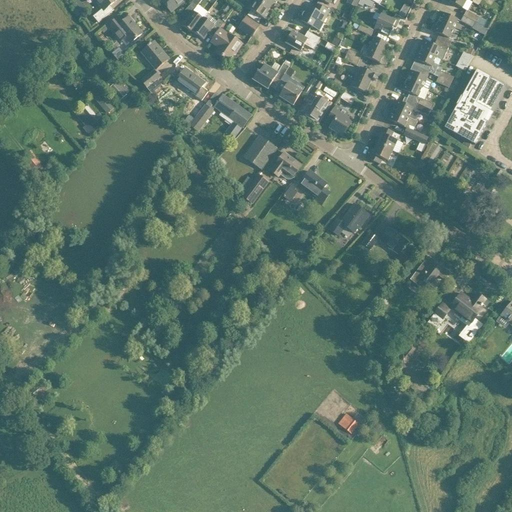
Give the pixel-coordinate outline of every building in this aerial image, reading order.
[(97,0),(100,4),(99,5),(103,9),(93,17),(98,23),(114,11),(110,6),(117,0),(116,0),(97,0)] [(159,0),(171,13),(185,0),(159,0)] [(192,33),(204,18),(203,18),(203,19),(193,12),(201,0),(194,0),(181,15),(187,20),(182,26),(192,33)] [(262,18),(265,20),(269,14),(267,13),(270,10),(256,0),(250,10),(251,11),(247,16),(250,18),(258,24),(262,18)] [(256,0),(270,10),(272,6),(274,7),(278,1),(276,0),(256,0)] [(466,0),(449,0),(449,2),(462,9),(466,0)] [(60,8),(63,14),(71,9),(67,4),(60,8)] [(301,21),(310,26),(315,29),(320,31),(324,24),(323,24),(329,11),(315,4),(312,10),(309,8),(306,13),(304,14),(302,17),(303,18),(301,21)] [(404,18),(407,13),(401,9),(398,14),(404,18)] [(479,17),(478,18),(466,11),(464,16),(476,23),(488,29),(491,24),(479,17)] [(458,20),(449,16),(440,12),(438,16),(440,17),(437,22),(453,30),(458,20)] [(204,18),(192,33),(193,34),(193,33),(204,40),(208,34),(214,38),(224,24),(218,20),(217,22),(207,14),(204,18)] [(374,31),(379,34),(388,38),(393,27),(396,28),(399,20),(392,17),(391,20),(381,15),(374,31)] [(464,16),(461,22),(473,28),(476,23),(464,16)] [(131,43),(134,40),(142,34),(129,18),(122,23),(118,18),(108,27),(120,42),(126,37),(131,43)] [(252,37),(259,27),(248,19),(241,30),(252,37)] [(459,32),(453,30),(437,22),(435,28),(433,27),(431,31),(439,35),(437,40),(449,46),(452,40),(456,39),(459,32)] [(370,36),(371,36),(373,31),(360,25),(358,31),(370,36)] [(220,30),(217,34),(211,42),(217,47),(218,45),(221,47),(217,53),(228,61),(233,54),(235,55),(242,44),(234,39),(228,35),(220,30)] [(288,44),(286,43),(286,44),(300,52),(304,45),(314,50),(320,39),(308,32),(304,38),(293,32),(289,39),(290,40),(288,44)] [(340,41),(335,38),(331,44),(337,47),(340,41)] [(370,48),(384,54),(388,45),(374,38),(370,48)] [(420,50),(441,60),(442,61),(447,52),(449,46),(437,40),(434,46),(422,40),(421,44),(422,45),(420,50)] [(156,70),(161,66),(169,60),(154,42),(151,45),(150,44),(149,45),(150,46),(142,53),(156,70)] [(384,54),(370,48),(365,57),(379,64),(384,54)] [(124,56),(119,49),(112,54),(118,61),(124,56)] [(468,49),(466,54),(473,57),(474,57),(475,52),(468,49)] [(349,50),(346,55),(359,61),(362,56),(349,50)] [(415,56),(414,59),(425,65),(424,68),(430,71),(429,73),(434,75),(437,67),(437,65),(433,63),(435,58),(420,50),(417,56),(415,56)] [(470,64),(473,57),(465,53),(461,60),(470,64)] [(346,55),(344,61),(357,67),(359,61),(346,55)] [(274,80),(279,84),(284,76),(289,67),(291,64),(286,61),(284,64),(278,74),(265,65),(259,74),(258,73),(254,81),(268,90),(274,80)] [(374,75),(365,70),(360,68),(356,78),(370,84),(374,75)] [(201,102),(208,92),(202,88),(205,83),(185,69),(176,82),(196,96),(195,97),(201,102)] [(406,81),(428,91),(432,82),(426,80),(427,79),(409,70),(407,74),(409,75),(406,81)] [(154,71),(142,82),(147,88),(156,80),(160,78),(154,71)] [(457,106),(445,129),(475,145),(488,123),(485,121),(490,112),(490,113),(492,110),(492,109),(504,86),(495,81),(477,71),(462,97),(463,98),(458,106),(457,106)] [(441,72),(439,77),(451,83),(454,78),(441,72)] [(293,106),(299,97),(302,93),(301,93),(304,88),(284,76),(279,84),(275,90),(282,94),(281,95),(286,98),(285,100),(293,106)] [(451,83),(439,77),(436,83),(449,89),(451,83)] [(352,87),(357,89),(366,94),(370,84),(356,78),(352,87)] [(156,80),(147,88),(151,94),(161,86),(156,80)] [(332,85),(344,92),(347,87),(336,80),(332,85)] [(318,121),(323,113),(328,104),(321,100),(325,94),(318,91),(322,85),(316,81),(306,98),(311,101),(304,112),(318,121)] [(418,105),(431,110),(433,105),(424,101),(428,91),(406,81),(403,86),(402,86),(400,89),(421,99),(418,105)] [(116,82),(109,88),(120,101),(129,91),(124,84),(120,87),(116,82)] [(114,108),(109,102),(103,94),(96,100),(107,114),(114,108)] [(243,128),(245,126),(246,124),(248,121),(251,116),(223,96),(217,104),(215,107),(243,128)] [(413,109),(404,104),(395,100),(393,104),(395,105),(392,111),(409,118),(413,109)] [(194,120),(190,125),(198,132),(214,112),(205,105),(198,115),(194,119),(194,120)] [(418,105),(416,110),(428,116),(431,110),(418,105)] [(81,112),(88,119),(94,128),(104,120),(100,115),(97,117),(88,106),(81,112)] [(344,135),(352,122),(345,118),(348,114),(336,107),(326,122),(332,126),(330,129),(337,134),(338,132),(344,135)] [(386,119),(407,129),(404,134),(425,144),(428,138),(413,131),(417,122),(409,118),(392,111),(390,116),(388,116),(386,119)] [(189,116),(185,121),(190,125),(194,120),(189,116)] [(241,130),(233,123),(225,134),(234,140),(241,130)] [(380,139),(377,145),(393,152),(393,151),(398,154),(403,144),(398,141),(400,136),(394,133),(382,128),(377,138),(380,139)] [(260,136),(259,137),(244,158),(261,170),(277,149),(260,136)] [(388,162),(392,153),(393,152),(377,145),(375,150),(373,149),(368,159),(380,165),(382,159),(388,162)] [(21,158),(31,170),(38,163),(29,152),(21,158)] [(276,164),(270,172),(279,178),(281,175),(287,180),(288,180),(290,180),(291,179),(293,178),(294,177),(296,175),(302,166),(284,153),(278,162),(276,164)] [(405,168),(414,171),(417,165),(408,161),(405,168)] [(321,206),(324,202),(330,194),(324,189),(327,185),(309,172),(299,185),(317,198),(315,201),(321,206)] [(258,175),(242,197),(252,205),(269,182),(258,175)] [(253,181),(248,177),(241,187),(245,191),(253,181)] [(291,186),(283,197),(289,202),(298,191),(291,186)] [(336,219),(328,230),(338,236),(345,227),(354,234),(359,227),(360,228),(369,215),(354,204),(341,222),(336,219)] [(33,239),(48,217),(41,211),(28,228),(30,229),(26,234),(33,239)] [(381,241),(399,254),(395,259),(402,264),(410,253),(405,249),(406,247),(405,247),(408,243),(402,238),(401,239),(389,230),(381,241)] [(378,239),(370,233),(362,244),(370,250),(378,239)] [(428,257),(422,265),(411,280),(426,292),(431,285),(438,277),(444,281),(450,273),(443,268),(442,270),(433,264),(435,262),(428,257)] [(334,279),(344,287),(348,281),(338,274),(334,279)] [(106,277),(98,287),(111,296),(118,287),(106,277)] [(337,300),(343,292),(328,280),(324,285),(329,289),(327,292),(337,300)] [(97,289),(85,305),(94,312),(106,296),(97,289)] [(461,294),(451,307),(460,314),(456,318),(468,327),(476,333),(482,324),(475,319),(482,309),(479,308),(481,306),(483,305),(482,304),(485,300),(477,294),(471,303),(468,300),(468,299),(461,294)] [(382,299),(378,304),(384,309),(388,304),(382,299)] [(511,302),(500,317),(511,326),(511,302)] [(442,305),(434,316),(428,323),(437,330),(443,323),(441,321),(449,310),(442,305)] [(412,360),(411,359),(418,349),(411,343),(403,353),(402,352),(395,362),(396,362),(392,367),(399,373),(403,368),(404,369),(412,360)] [(511,360),(511,347),(509,343),(494,353),(502,366),(511,360)]
